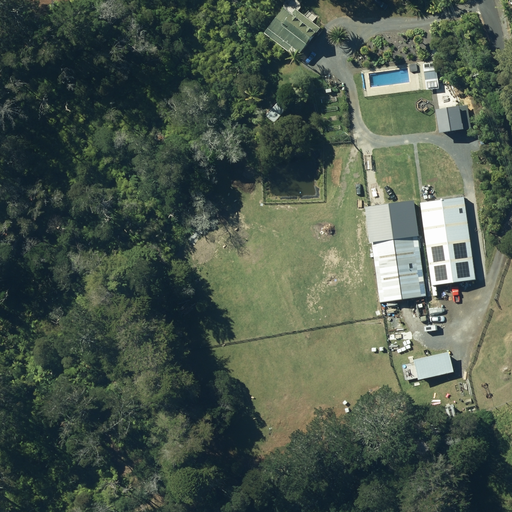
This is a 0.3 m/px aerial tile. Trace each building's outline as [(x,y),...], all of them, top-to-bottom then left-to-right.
[(267,33),(296,56),(300,51),(304,54),(323,29),(299,10),(296,15),(287,8),(267,33)] [(349,72),(359,144),(438,133),(427,61),(349,72)] [(264,112),(272,123),(291,109),(284,98),(264,112)] [(439,111),(442,131),(464,128),(460,108),(439,111)] [(412,154),(432,294),(476,288),(456,147),(412,154)] [(362,160),(382,302),(424,296),(404,154),(362,160)] [(426,296),(427,310),(439,309),(438,295),(426,296)] [(448,308),(450,326),(467,324),(465,306),(448,308)] [(430,311),(433,334),(449,332),(446,309),(430,311)] [(440,351),(444,366),(474,359),(470,343),(440,351)] [(415,361),(422,380),(432,377),(425,357),(415,361)] [(467,376),(458,377),(459,391),(468,390),(467,376)] [(472,382),(479,400),(496,393),(488,376),(472,382)]
